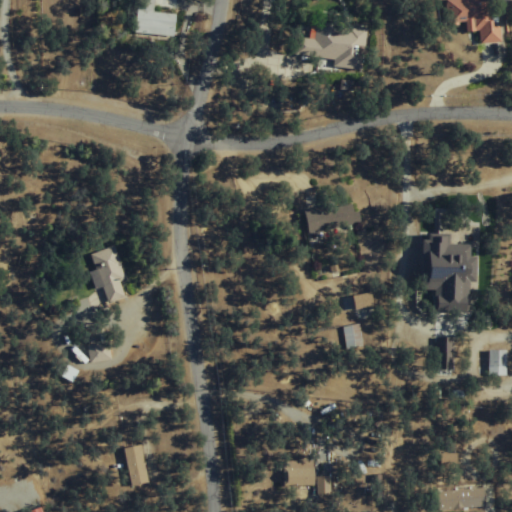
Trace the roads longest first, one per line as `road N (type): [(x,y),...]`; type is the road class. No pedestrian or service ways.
road 1 (residential): [(219,0),(183,131),(180,181),(211,511)]
road 2 (residential): [(183,131),(278,136),(403,111),(511,107)]
road 3 (residential): [(0,100),(77,106),(183,131)]
